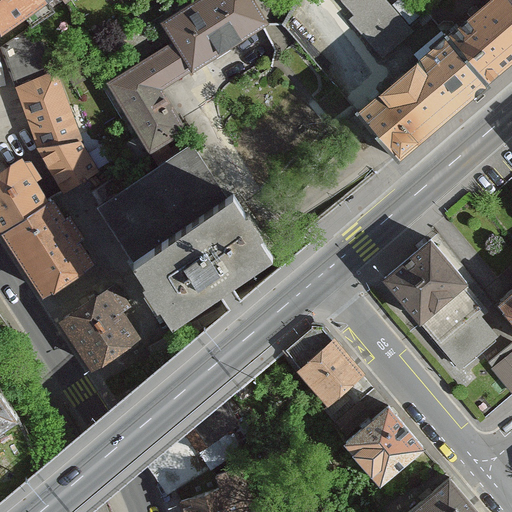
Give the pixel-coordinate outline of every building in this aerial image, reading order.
[(0,0),(0,38),(54,1),(53,0),(0,0)] [(252,0),(199,0),(159,25),(171,45),(190,77),(270,28),(252,0)] [(384,0),(340,0),(355,16),(351,19),(367,37),(373,32),(378,39),(401,19),(384,0)] [(511,5),(507,0),(492,0),(445,41),(487,90),(511,69),(511,5)] [(487,90),(445,41),(357,117),(399,166),(487,90)] [(160,95),(190,77),(171,45),(104,86),(147,156),(183,134),(160,95)] [(56,71),(12,89),(38,151),(81,133),(56,71)] [(81,133),(38,151),(58,200),(102,182),(81,133)] [(0,226),(4,232),(49,202),(22,160),(0,174),(0,226)] [(4,232),(47,297),(92,267),(49,202),(4,232)] [(228,208),(128,277),(170,338),(223,302),(234,294),(236,293),(270,269),(228,208)] [(505,333),(427,242),(382,280),(460,371),(505,333)] [(143,343),(109,290),(62,321),(96,374),(143,343)] [(511,297),(498,309),(511,325),(511,297)] [(334,341),(297,372),(334,417),(372,387),(334,341)] [(0,372),(0,428),(27,408),(0,372)] [(253,441),(224,404),(154,464),(180,499),(210,494),(253,441)] [(386,408),(341,445),(379,491),(424,455),(386,408)] [(472,511),(448,482),(411,511),(472,511)] [(210,494),(180,499),(182,511),(237,511),(233,489),(210,494)]
